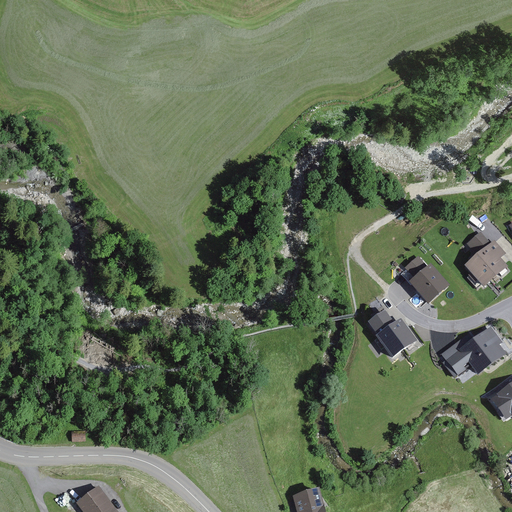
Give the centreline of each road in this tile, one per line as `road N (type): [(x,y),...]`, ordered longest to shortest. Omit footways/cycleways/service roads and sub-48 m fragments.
road 1 (tertiary): [(207,511),(138,459),(0,451)]
road 2 (track): [(511,179),(427,196),(354,248)]
road 3 (residential): [(388,289),(411,314),(450,326),(511,304)]
